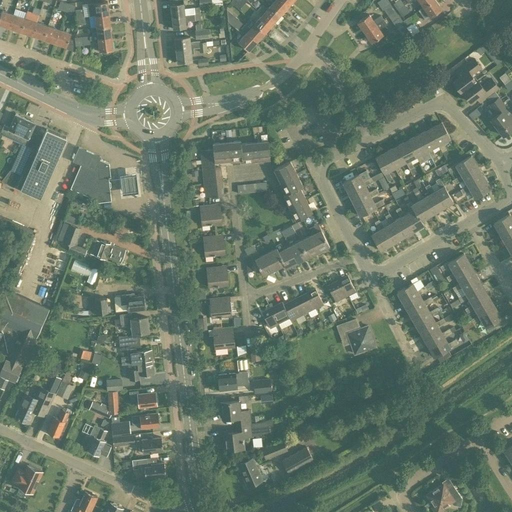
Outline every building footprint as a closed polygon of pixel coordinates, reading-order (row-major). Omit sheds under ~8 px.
[(270,5),(281,15),(288,6),(282,0),(270,0),(273,2),(270,5)] [(398,0),(393,4),(398,12),(402,9),(401,7),(404,5),(400,0),(398,0)] [(431,17),(442,9),(435,0),(433,0),(423,7),(419,10),(426,21),(431,17)] [(58,9),(64,11),(65,8),(67,8),(69,4),(60,1),(58,9)] [(109,14),(107,2),(88,4),(89,16),(95,16),(109,14)] [(172,16),(184,15),(183,3),(170,5),(172,16)] [(75,6),(69,4),(67,8),(65,8),(64,11),(72,14),(75,6)] [(273,24),(281,15),(270,5),(267,9),(262,4),(257,10),(262,14),(273,24)] [(402,9),(398,12),(402,17),(409,12),(404,5),(401,7),(402,9)] [(391,6),(384,10),(389,17),(392,15),(391,13),(394,11),(391,6)] [(75,10),(76,17),(80,17),(80,18),(84,18),(84,17),(83,9),(75,10)] [(0,14),(0,25),(9,28),(13,15),(1,11),(0,14)] [(20,32),(31,36),(35,23),(36,23),(39,15),(27,11),(24,19),(20,32)] [(399,17),(395,11),(394,11),(391,13),(392,15),(389,17),(393,22),(399,17)] [(184,15),(172,16),(173,28),(186,27),(185,21),(201,19),(200,13),(194,14),(184,15)] [(109,14),(95,16),(96,28),(110,26),(109,14)] [(273,24),(262,14),(254,23),(265,33),(273,24)] [(9,28),(20,32),(24,19),(13,15),(9,28)] [(236,23),(238,20),(233,15),(227,22),(234,28),(237,24),(236,23)] [(358,23),(365,33),(384,20),(380,15),(373,20),(369,15),(358,23)] [(80,17),(76,17),(77,26),(85,24),(84,17),(84,18),(80,18),(80,17)] [(407,28),(413,24),(409,17),(402,22),(406,29),(407,28)] [(244,25),(238,20),(236,23),(237,24),(234,28),(240,32),(242,29),(245,26),(244,25)] [(384,20),(365,33),(372,43),(383,35),(384,36),(390,32),(385,25),(387,24),(384,20)] [(35,23),(31,36),(43,39),(47,26),(36,23),(35,23)] [(245,24),(244,25),(245,26),(242,29),(247,32),(257,42),(260,38),(262,40),(267,34),(265,33),(254,23),(250,29),(245,24)] [(43,39),(54,43),(59,30),(47,26),(43,39)] [(90,40),(98,39),(111,38),(110,26),(96,28),(91,28),(92,36),(90,36),(90,40)] [(491,26),(483,30),(485,35),(494,31),(491,26)] [(195,29),(196,39),(210,37),(209,28),(195,29)] [(66,47),(70,34),(59,30),(54,43),(66,47)] [(257,42),(247,32),(238,42),(249,51),(257,42)] [(83,41),(84,45),(91,45),(90,40),(90,36),(81,37),(81,41),(83,41)] [(81,37),(74,38),(75,46),(84,45),(83,41),(81,41),(81,37)] [(175,50),(194,48),(199,48),(207,47),(206,42),(199,42),(199,41),(190,42),(190,37),(174,39),(175,50)] [(111,38),(98,39),(99,52),(113,50),(111,38)] [(476,57),(488,49),(484,43),(473,51),(476,57)] [(194,48),(175,50),(177,62),(193,60),(192,53),(195,53),(194,48)] [(481,68),(474,58),(455,73),(458,78),(453,82),(461,92),(462,92),(476,81),(471,75),(481,68)] [(511,89),(511,88),(511,79),(505,72),(500,77),(511,89)] [(477,80),(476,81),(462,92),(470,102),(482,92),(486,97),(498,88),(491,79),(482,87),(477,80)] [(511,123),(507,118),(511,114),(503,102),(499,97),(489,104),(498,115),(491,120),(503,136),(511,129),(511,123)] [(511,102),(509,98),(503,102),(511,114),(511,113),(511,102)] [(0,134),(22,144),(11,170),(20,174),(31,148),(24,145),(27,138),(28,138),(34,125),(33,122),(15,114),(9,128),(4,126),(0,133),(0,134)] [(442,143),(449,139),(441,123),(430,129),(438,145),(437,145),(442,153),(446,151),(442,143)] [(438,145),(430,129),(419,134),(427,150),(427,151),(431,159),(435,157),(431,149),(437,145),(438,145)] [(67,139),(46,130),(19,191),(40,200),(67,139)] [(427,150),(419,134),(408,140),(416,156),(420,165),(424,162),(420,154),(427,151),(427,150)] [(416,156),(408,140),(397,146),(406,162),(405,162),(409,170),(413,168),(409,160),(416,156)] [(260,160),(261,164),(270,163),(268,142),(241,144),(241,141),(212,144),(213,149),(200,150),(205,198),(223,196),(220,167),(215,168),(214,162),(233,160),(233,163),(260,160)] [(406,162),(397,146),(386,151),(395,167),(394,168),(398,176),(402,174),(398,166),(405,162),(406,162)] [(72,161),(80,165),(70,188),(96,199),(96,203),(111,201),(108,178),(110,178),(109,165),(99,160),(100,158),(78,148),(72,161)] [(395,167),(386,151),(375,157),(382,171),(387,182),(391,179),(387,171),(394,168),(395,167)] [(458,169),(461,175),(476,167),(471,157),(458,164),(457,164),(447,169),(449,174),(458,169)] [(293,222),(312,213),(300,189),(302,187),(289,162),(273,170),(281,184),(278,186),(291,213),(289,214),(293,222)] [(467,185),(468,186),(482,178),(476,167),(461,175),(453,180),(455,184),(464,179),(467,185)] [(365,185),(365,186),(373,182),(371,178),(363,182),(359,174),(343,182),(349,193),(365,185)] [(135,176),(119,178),(122,199),(137,197),(135,176)] [(433,192),(442,208),(453,202),(445,188),(439,178),(435,181),(439,188),(433,192)] [(462,194),(470,189),(474,197),(489,189),(482,178),(468,186),(467,185),(460,189),(462,194)] [(266,191),(265,183),(237,186),(238,194),(266,191)] [(349,193),(354,204),(370,196),(371,197),(379,193),(377,189),(369,193),(365,186),(365,185),(349,193)] [(423,198),(432,214),(442,208),(433,192),(428,185),(424,187),(429,195),(423,198)] [(394,191),(396,198),(406,194),(403,187),(394,191)] [(414,209),(421,220),(432,214),(423,198),(422,199),(418,191),(414,193),(418,201),(412,205),(410,202),(405,204),(410,212),(414,209)] [(370,196),(354,204),(360,216),(374,209),(384,204),(382,200),(374,204),(371,197),(370,196)] [(201,226),(222,224),(220,204),(199,207),(201,226)] [(393,222),(402,238),(413,231),(404,215),(399,208),(395,210),(400,218),(393,222)] [(414,209),(410,212),(404,215),(413,231),(424,225),(421,220),(414,209)] [(382,228),(392,244),(402,238),(393,222),(389,214),(384,217),(389,224),(382,228)] [(494,224),(500,234),(511,227),(511,219),(509,215),(494,224)] [(381,250),(392,244),(382,228),(378,221),(374,223),(378,230),(371,235),(381,250)] [(291,225),(294,230),(300,226),(298,222),(291,225)] [(316,233),(310,236),(318,252),(329,247),(318,224),(313,226),(316,233)] [(74,247),(81,229),(70,225),(63,243),(74,247)] [(294,232),(294,230),(291,225),(281,231),(282,233),(284,237),(294,232)] [(511,227),(500,234),(506,245),(511,241),(511,227)] [(204,257),(225,255),(223,235),(202,237),(204,257)] [(318,252),(310,236),(299,241),(307,258),(318,252)] [(120,262),(125,250),(100,240),(95,255),(104,259),(105,256),(120,262)] [(307,258),(299,241),(288,247),(297,263),(307,258)] [(276,249),(284,265),(286,269),(297,263),(288,247),(283,249),(280,243),(275,246),(276,249)] [(265,254),(273,270),(284,265),(276,249),(265,254)] [(262,276),(273,270),(265,254),(259,257),(255,251),(251,253),(262,276)] [(455,273),(470,264),(464,253),(451,260),(440,266),(443,269),(450,265),(454,272),(455,273)] [(74,261),(72,269),(86,273),(88,265),(74,261)] [(476,275),(470,264),(455,273),(454,272),(446,276),(449,280),(457,276),(460,283),(461,284),(476,275)] [(435,279),(437,278),(439,271),(436,265),(429,269),(435,279)] [(207,288),(228,285),(226,266),(205,268),(207,288)] [(463,287),(466,293),(467,294),(483,285),(476,275),(461,284),(460,283),(453,287),(455,291),(463,287)] [(339,280),(348,296),(355,292),(347,276),(339,280)] [(348,296),(339,280),(327,287),(335,302),(348,296)] [(397,291),(404,302),(420,293),(420,294),(427,290),(425,286),(418,290),(414,282),(397,291)] [(473,305),(489,296),(483,285),(467,294),(466,293),(459,297),(461,302),(469,297),(473,304),(473,305)] [(316,309),(323,305),(315,289),(307,293),(316,309)] [(316,309),(307,293),(295,299),(303,315),(316,309)] [(424,300),(420,294),(420,293),(404,302),(410,313),(426,303),(426,304),(433,301),(431,297),(424,300)] [(0,372),(0,373),(15,381),(25,358),(27,359),(44,320),(28,313),(31,306),(34,298),(28,296),(26,304),(4,294),(4,295),(2,294),(0,299),(1,300),(0,302),(0,351),(8,355),(0,372)] [(127,295),(115,296),(114,298),(115,311),(128,310),(128,311),(144,309),(143,296),(134,297),(133,294),(127,295)] [(475,308),(479,314),(480,316),(495,307),(489,296),(473,305),(473,304),(465,308),(467,312),(475,308)] [(96,314),(108,312),(106,297),(94,299),(96,314)] [(210,318),(231,316),(229,297),(208,299),(210,318)] [(303,315),(295,299),(283,306),(289,319),(290,322),(303,315)] [(289,319),(283,306),(281,303),(269,309),(278,325),(289,319)] [(430,311),(426,304),(426,303),(410,313),(416,323),(432,314),(432,315),(439,311),(437,307),(430,311)] [(500,319),(501,318),(495,307),(480,316),(479,314),(471,319),(474,323),(481,319),(489,332),(495,328),(496,329),(508,322),(507,322),(503,324),(500,319)] [(278,325),(269,309),(262,313),(270,329),(278,325)] [(121,327),(132,325),(133,335),(149,333),(147,318),(131,320),(130,312),(119,314),(121,327)] [(436,321),(432,315),(432,314),(416,323),(422,334),(438,325),(439,326),(445,322),(443,318),(436,321)] [(341,337),(347,334),(354,354),(375,347),(368,326),(359,329),(356,320),(337,326),(341,337)] [(442,332),(439,326),(438,325),(422,334),(428,345),(444,335),(445,337),(451,333),(449,329),(442,332)] [(214,349),(234,347),(232,328),(212,330),(214,349)] [(138,364),(153,363),(152,351),(137,352),(136,347),(141,346),(140,336),(119,335),(121,349),(127,348),(128,356),(121,357),(122,364),(138,362),(138,364)] [(449,343),(445,337),(444,335),(428,345),(434,356),(447,349),(448,349),(458,343),(455,339),(449,343)] [(236,346),(238,355),(246,352),(245,345),(236,346)] [(239,368),(249,368),(248,358),(238,359),(239,368)] [(139,376),(154,374),(153,363),(138,364),(138,368),(128,369),(129,380),(139,379),(139,376)] [(219,391),(236,389),(236,385),(248,383),(247,371),(234,373),(235,373),(218,375),(218,376),(216,377),(216,381),(218,382),(219,391)] [(254,393),(271,392),(270,378),(253,380),(254,393)] [(107,392),(122,391),(122,379),(106,380),(107,392)] [(56,393),(56,394),(67,399),(73,385),(61,380),(56,393)] [(29,423),(34,413),(45,417),(56,394),(56,393),(40,386),(34,400),(24,396),(21,403),(22,404),(16,417),(29,423)] [(108,392),(109,413),(118,413),(117,391),(108,392)] [(148,407),(156,406),(155,393),(138,395),(138,391),(129,391),(130,402),(138,401),(139,408),(140,408),(140,411),(148,410),(148,407)] [(236,418),(237,425),(250,424),(250,423),(249,411),(239,411),(238,401),(220,403),(222,420),(236,418)] [(95,412),(105,416),(108,408),(99,404),(95,412)] [(52,435),(53,434),(59,437),(62,430),(63,430),(67,422),(65,421),(69,413),(62,409),(58,418),(54,416),(47,431),(49,432),(48,433),(52,435)] [(158,418),(157,413),(131,415),(132,424),(140,423),(141,428),(159,426),(158,425),(160,424),(159,418),(158,418)] [(250,423),(250,424),(237,425),(237,432),(224,433),(225,450),(243,448),(242,437),(251,437),(251,435),(259,435),(273,430),(271,418),(260,422),(250,423)] [(119,422),(111,423),(112,435),(130,433),(128,421),(119,422)] [(107,431),(101,428),(94,424),(89,435),(93,437),(88,450),(89,451),(90,452),(92,453),(93,453),(99,455),(100,453),(106,456),(111,445),(105,442),(105,441),(103,440),(107,431)] [(112,436),(113,446),(134,444),(133,434),(112,436)] [(254,437),(255,446),(263,445),(263,436),(254,437)] [(157,452),(163,451),(161,437),(141,439),(143,454),(150,453),(150,457),(158,456),(157,452)] [(265,459),(287,450),(283,441),(262,450),(265,459)] [(306,447),(282,460),(289,472),(313,459),(306,447)] [(165,477),(164,463),(147,464),(147,458),(132,460),(133,469),(138,469),(138,472),(145,472),(145,477),(151,476),(151,478),(165,477)] [(247,486),(262,480),(253,458),(238,464),(247,486)] [(18,486),(32,493),(42,472),(40,471),(41,470),(40,469),(39,471),(37,470),(34,468),(34,467),(31,465),(29,466),(27,465),(25,471),(17,468),(11,482),(18,485),(18,486)] [(462,498),(453,485),(447,489),(443,483),(427,494),(434,505),(432,506),(435,511),(438,511),(444,509),(443,507),(454,500),(461,501),(462,498)] [(81,500),(80,499),(79,500),(76,500),(71,511),(73,511),(81,511),(82,509),(88,511),(90,511),(97,497),(96,497),(97,494),(91,492),(90,494),(85,491),(81,500)] [(106,511),(120,511),(122,509),(110,503),(106,511)]
